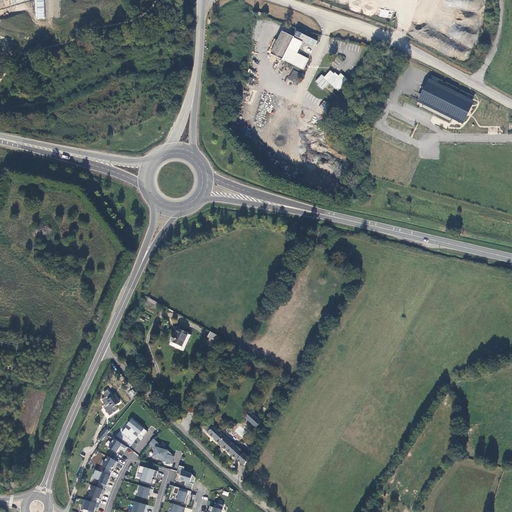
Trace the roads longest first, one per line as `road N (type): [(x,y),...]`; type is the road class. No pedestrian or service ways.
road 1 (unclassified): [(271,511),(104,344)]
road 2 (unclassified): [(280,0),(360,26),(477,84)]
road 3 (secondary): [(303,211),(511,259)]
road 4 (secondary): [(104,344),(37,508)]
road 5 (residential): [(156,511),(168,471),(131,459),(106,511)]
road 6 (secondary): [(18,143),(147,188)]
road 7 (secondary): [(152,162),(18,143)]
